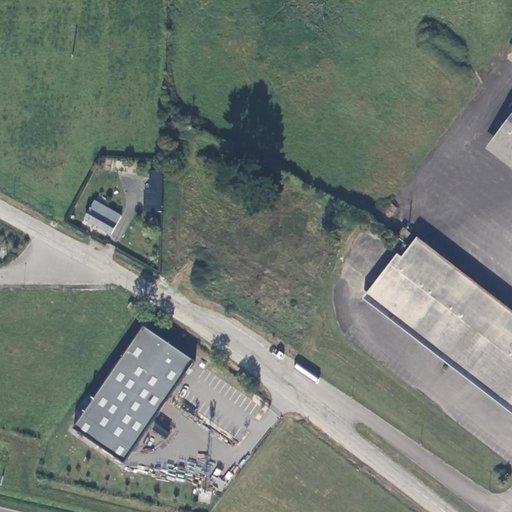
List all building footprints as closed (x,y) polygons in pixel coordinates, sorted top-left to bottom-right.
[(511,112),(486,146),(511,166),(511,112)] [(142,210),(162,211),(162,170),(152,170),(152,181),(143,181),(142,210)] [(99,194),(94,202),(121,217),(126,209),(99,194)] [(121,217),(94,202),(84,220),(112,234),(121,217)] [(410,233),(403,228),(398,235),(405,240),(410,233)] [(511,312),(417,240),(402,259),(396,254),(363,298),(511,412),(511,312)] [(130,303),(127,308),(135,313),(138,308),(130,303)] [(144,327),(74,430),(124,465),(195,362),(144,327)] [(87,358),(45,330),(30,352),(73,380),(87,358)] [(156,423),(151,429),(164,439),(169,433),(156,423)]
